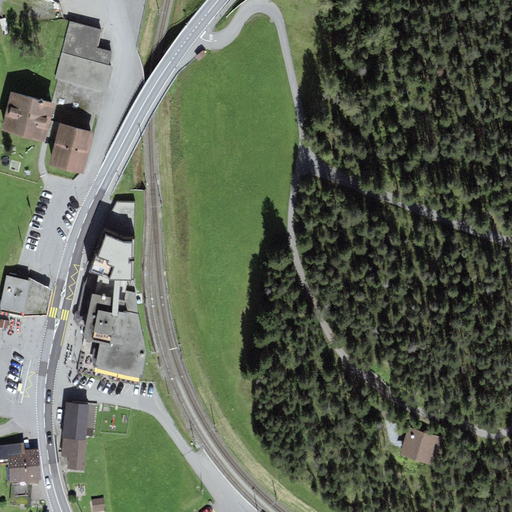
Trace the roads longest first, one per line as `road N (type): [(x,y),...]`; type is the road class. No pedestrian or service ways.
road 1 (residential): [(511,427),(393,397),(339,341),(296,246),(303,161)]
road 2 (primary): [(61,511),(46,447),(46,373),(70,263),(100,185)]
road 3 (residential): [(200,38),(227,35),(249,8),(274,12),(303,161)]
road 4 (residential): [(303,161),(511,229)]
road 5 (residential): [(100,185),(95,172),(122,73),(108,0)]
road 6 (primary): [(100,185),(191,33)]
